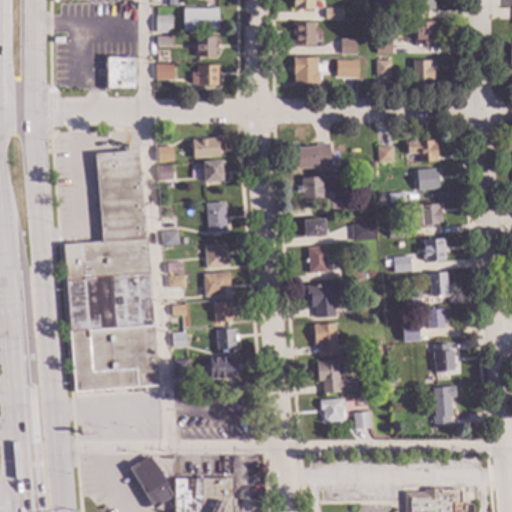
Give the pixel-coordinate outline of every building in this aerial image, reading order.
[(312,0),(312,10),(292,10),(292,0),(312,0)] [(435,0),(435,1),(432,1),(432,10),(413,10),(413,0),(435,0)] [(390,3),(390,19),(373,20),(373,3),(390,3)] [(217,31),(181,31),(181,9),(217,9),(217,31)] [(341,19),(323,20),(323,9),(341,9),(341,19)] [(170,33),(154,33),(154,16),(170,16),(170,33)] [(432,32),(435,32),(435,36),(432,36),(433,45),(413,45),(413,22),(432,22),(432,32)] [(312,45),(291,45),(291,23),(312,23),(312,45)] [(168,46),(155,46),(155,37),(168,37),(168,46)] [(213,44),(215,44),(215,51),(214,51),(214,58),(195,58),(195,37),(213,37),(213,44)] [(390,39),(390,55),(375,55),(375,38),(390,39)] [(354,55),(339,55),(339,40),(354,40),(354,55)] [(315,73),(317,73),(317,85),(292,85),(291,58),(315,58),(315,73)] [(132,90),(105,90),(105,59),(132,59),(132,90)] [(388,77),(374,77),(374,61),(388,61),(388,77)] [(356,78),(341,78),(341,62),(356,62),(356,78)] [(429,65),(431,65),(431,82),(411,82),(411,62),(429,62),(429,65)] [(171,80),(153,80),(153,65),(171,65),(171,80)] [(215,86),(193,86),(193,84),(190,84),(190,73),(195,73),(195,66),(215,66),(215,86)] [(216,142),(217,142),(218,157),(191,159),(190,141),(215,139),(216,142)] [(431,144),(433,144),(435,161),(417,163),(416,154),(406,155),(405,143),(431,141),(431,144)] [(329,169),(316,170),(316,168),(296,170),(294,149),(315,147),(315,145),(327,144),(329,169)] [(391,162),(376,164),(375,148),(390,147),(391,162)] [(171,163),(155,164),(154,149),(170,148),(171,163)] [(156,386),(74,394),(61,247),(101,244),(94,156),(135,153),(156,386)] [(221,181),(202,183),(200,163),(219,162),(221,181)] [(171,181),(157,182),(156,167),(170,166),(171,181)] [(433,174),(436,173),(437,190),(416,192),(415,171),(433,170),(433,174)] [(333,192),(321,193),(322,198),(300,200),(300,193),(295,193),(295,186),(299,186),(299,179),(332,177),(333,192)] [(403,202),(388,204),(387,195),(402,194),(403,202)] [(345,213),(330,214),(329,202),(344,201),(345,213)] [(225,232),(206,234),(204,205),(222,204),(225,232)] [(436,209),(439,209),(440,225),(431,226),(431,228),(420,229),(420,227),(411,228),(409,206),(435,204),(436,209)] [(324,236),(303,238),(301,221),(322,220),(324,236)] [(373,240),(351,242),(349,226),(371,224),(373,240)] [(405,237),(387,238),(386,229),(405,228),(405,237)] [(177,246),(161,247),(160,232),(176,231),(177,246)] [(443,260),(423,262),(421,241),(441,240),(443,260)] [(224,258),(226,258),(227,268),(204,270),(202,247),(223,246),(224,258)] [(325,272),(307,274),(305,249),(323,247),(325,272)] [(408,272),(392,274),(391,259),(407,258),(408,272)] [(390,267),(383,268),(382,261),(389,260),(390,267)] [(181,274),(165,275),(164,264),(180,263),(181,274)] [(361,280),(345,281),(344,267),(360,266),(361,280)] [(228,287),(223,288),(224,296),(202,298),(201,275),(227,273),(228,287)] [(446,287),(445,287),(446,295),(428,296),(426,275),(444,273),(446,287)] [(183,288),(166,289),(165,278),(182,277),(183,288)] [(333,317),(314,319),(313,307),(309,308),(308,300),(305,301),(304,286),(331,284),(333,317)] [(419,307),(404,308),(403,293),(418,292),(419,307)] [(230,307),(233,307),(234,313),(230,313),(231,322),(212,323),(211,304),(230,302),(230,307)] [(179,305),(183,305),(184,316),(170,317),(169,306),(170,306),(170,304),(179,304),(179,305)] [(448,320),(442,321),(442,328),(425,329),(424,311),(447,309),(448,320)] [(335,355),(317,356),(317,344),(312,344),(311,326),(333,324),(335,355)] [(417,341),(401,343),(400,325),(416,324),(417,341)] [(232,335),(235,335),(236,341),(233,341),(233,349),(225,350),(225,353),(219,354),(219,350),(214,350),(213,331),(231,329),(232,335)] [(184,347),(171,348),(170,334),(183,333),(184,347)] [(378,351),(365,352),(364,343),(377,342),(378,351)] [(445,345),(445,351),(451,351),(452,371),(432,373),(431,353),(431,346),(445,345)] [(234,365),(239,364),(239,371),(235,371),(235,378),(208,380),(208,378),(203,378),(203,367),(207,367),(207,359),(234,357),(234,365)] [(187,376),(172,377),(171,361),(185,360),(187,376)] [(337,381),(354,380),(355,392),(321,394),(320,382),(316,382),(314,364),(336,362),(337,381)] [(454,397),(448,398),(450,417),(448,417),(449,427),(431,428),(430,417),(432,417),(430,389),(453,387),(454,397)] [(341,409),(338,409),(340,422),(322,423),(321,410),(318,411),(318,401),(340,399),(341,409)] [(367,429),(352,430),(351,414),(366,412),(367,429)] [(170,492),(170,497),(152,508),(128,468),(148,456),(170,492)] [(231,507),(236,507),(236,511),(172,511),(172,480),(230,480),(231,507)] [(459,511),(402,511),(402,492),(422,492),(422,491),(459,490),(459,511)]
